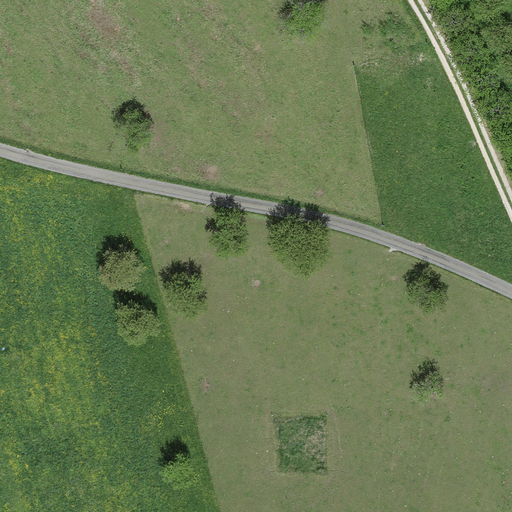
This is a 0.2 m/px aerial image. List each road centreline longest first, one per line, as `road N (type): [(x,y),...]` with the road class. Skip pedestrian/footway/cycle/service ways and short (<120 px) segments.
road 1 (track): [(0,151),(342,224),(511,293)]
road 2 (track): [(412,0),(511,212)]
